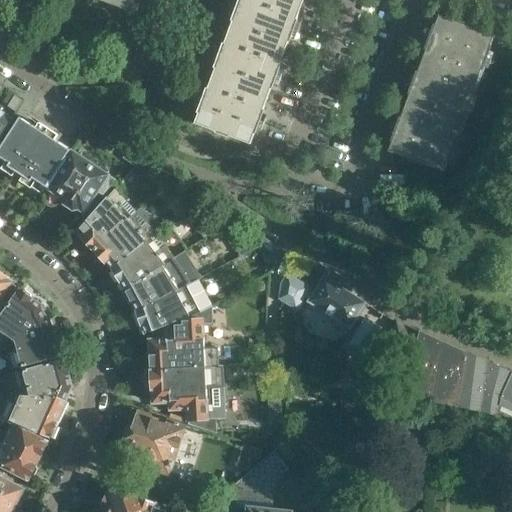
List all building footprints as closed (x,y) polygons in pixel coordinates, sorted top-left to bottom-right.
[(103,0),(131,10),(134,0),(103,0)] [(241,0),(241,2),(196,123),(251,143),(296,22),(304,0),(241,0)] [(440,14),(415,83),(389,151),(444,172),(495,35),(440,14)] [(14,96),(8,106),(15,111),(21,100),(14,96)] [(0,137),(11,120),(4,115),(5,114),(0,110),(0,137)] [(21,117),(13,129),(0,148),(0,166),(7,171),(10,167),(28,179),(26,183),(43,194),(48,189),(48,188),(47,187),(64,160),(71,150),(71,149),(21,117)] [(48,189),(43,194),(45,196),(49,205),(58,203),(60,205),(64,203),(73,209),(79,209),(80,206),(86,209),(97,192),(102,195),(115,180),(73,152),(71,150),(64,160),(47,187),(48,188),(48,189)] [(142,158),(129,150),(123,158),(135,166),(142,158)] [(142,159),(136,166),(121,182),(130,192),(152,170),(155,167),(142,159)] [(404,175),(396,175),(380,175),(380,185),(396,185),(404,185),(404,175)] [(189,189),(187,192),(172,207),(179,216),(199,201),(198,201),(203,197),(189,189)] [(94,247),(96,249),(138,212),(117,190),(78,230),(86,237),(85,242),(90,247),(94,247)] [(223,211),(218,214),(198,228),(205,237),(229,222),(235,218),(223,211)] [(138,212),(96,249),(97,251),(97,254),(103,260),(107,260),(112,267),(148,240),(149,239),(156,234),(157,233),(138,212)] [(255,231),(235,218),(225,226),(242,255),(264,243),(270,240),(255,231)] [(148,240),(112,267),(114,269),(112,274),(116,280),(121,280),(126,288),(173,259),(175,258),(156,234),(149,239),(148,240)] [(277,260),(283,250),(270,241),(260,247),(263,252),(277,260)] [(173,259),(126,288),(127,290),(124,292),(131,305),(134,303),(138,310),(200,278),(203,275),(198,265),(187,249),(175,258),(173,259)] [(0,308),(12,290),(9,287),(12,282),(0,272),(0,308)] [(358,319),(364,308),(363,307),(366,302),(325,276),(322,281),(321,280),(313,292),(309,290),(312,287),(288,273),(282,282),(280,299),(297,310),(305,298),(308,300),(307,301),(351,329),(341,345),(364,359),(383,329),(377,325),(365,317),(362,322),(358,319)] [(177,290),(138,310),(138,312),(136,316),(139,323),(144,325),(147,333),(165,325),(165,326),(190,315),(215,305),(200,278),(177,290)] [(0,341),(4,345),(11,336),(16,340),(47,319),(40,314),(43,309),(41,305),(32,299),(30,295),(26,292),(23,292),(20,290),(0,317),(0,341)] [(150,343),(152,369),(207,366),(219,365),(218,346),(206,347),(205,337),(206,337),(205,317),(191,318),(190,315),(165,326),(167,337),(157,337),(157,340),(153,340),(150,343)] [(47,319),(16,340),(20,351),(9,353),(13,368),(64,354),(63,351),(64,348),(63,343),(60,341),(57,329),(53,326),(49,327),(47,319)] [(394,326),(387,356),(411,364),(420,331),(396,320),(394,326)] [(420,331),(411,364),(411,366),(408,391),(413,397),(425,399),(458,405),(466,352),(420,331)] [(458,405),(458,406),(481,411),(487,361),(466,352),(458,405)] [(65,359),(24,371),(15,373),(20,390),(29,388),(31,395),(63,398),(66,392),(70,390),(72,386),(69,373),(71,370),(69,363),(66,362),(65,359)] [(372,368),(380,371),(383,362),(375,360),(372,368)] [(487,361),(481,411),(499,415),(500,409),(501,405),(500,405),(502,398),(501,398),(511,372),(487,361)] [(207,366),(152,369),(148,369),(145,380),(148,390),(153,390),(153,399),(157,402),(161,402),(162,408),(166,408),(166,409),(188,409),(189,423),(214,432),(214,423),(227,422),(223,366),(207,366)] [(511,372),(501,398),(502,398),(500,405),(501,405),(500,409),(511,414),(511,372)] [(2,415),(11,419),(10,419),(38,432),(39,432),(50,437),(51,434),(54,434),(57,427),(56,423),(61,411),(60,406),(63,398),(31,395),(22,394),(17,405),(9,402),(2,415)] [(373,394),(343,394),(343,409),(373,409),(373,394)] [(282,409),(270,410),(271,425),(283,424),(282,409)] [(156,469),(170,473),(172,474),(187,424),(181,422),(180,425),(169,421),(167,425),(150,419),(151,415),(139,411),(135,422),(128,425),(126,433),(129,441),(124,458),(138,463),(140,467),(139,469),(150,473),(151,471),(156,469)] [(0,463),(11,470),(28,479),(30,476),(35,475),(38,468),(36,463),(45,446),(43,439),(32,434),(33,431),(30,429),(29,431),(13,423),(2,444),(0,442),(0,463)] [(298,511),(294,511),(294,509),(273,507),(275,486),(281,476),(289,470),(281,460),(288,454),(280,445),(274,451),(212,501),(200,511),(298,511)] [(260,459),(262,450),(256,448),(253,457),(260,459)] [(0,511),(10,511),(22,490),(6,481),(11,470),(0,463),(0,511)] [(403,493),(403,479),(391,479),(391,493),(403,493)] [(170,511),(157,506),(155,505),(157,502),(119,487),(118,490),(111,487),(101,509),(108,511),(170,511)] [(199,511),(212,501),(180,488),(175,502),(199,511)] [(198,511),(175,502),(171,511),(173,511),(198,511)]
